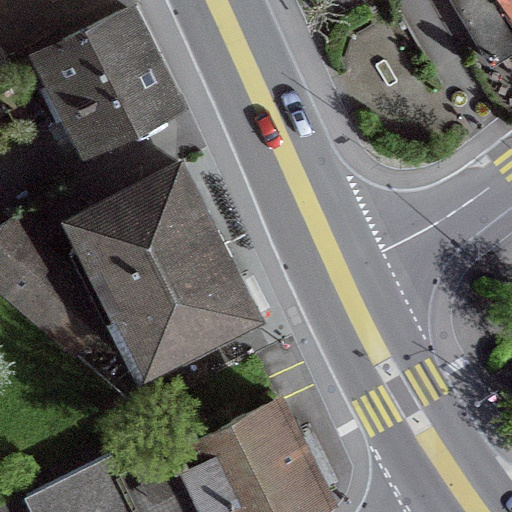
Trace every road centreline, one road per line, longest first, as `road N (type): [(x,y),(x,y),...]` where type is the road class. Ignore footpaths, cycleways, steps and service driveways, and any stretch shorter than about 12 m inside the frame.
road 1 (secondary): [(215,0),(339,273)]
road 2 (secondary): [(339,273),(402,394),(469,497)]
road 3 (residential): [(339,273),(511,172)]
